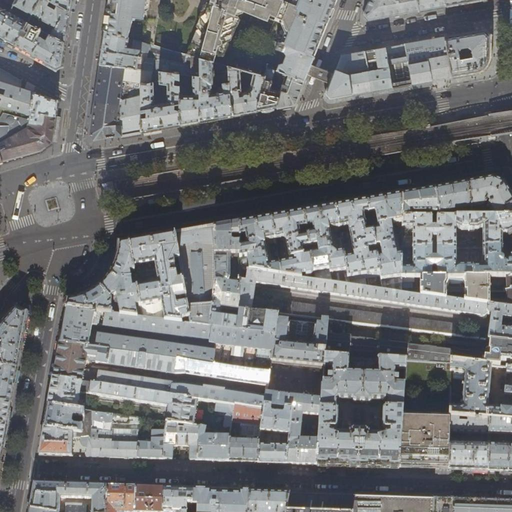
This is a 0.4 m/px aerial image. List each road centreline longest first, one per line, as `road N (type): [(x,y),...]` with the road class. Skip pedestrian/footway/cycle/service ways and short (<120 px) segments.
road 1 (residential): [(511,486),(19,470)]
road 2 (primary): [(90,226),(511,154)]
road 3 (primary): [(301,120),(72,162)]
road 4 (primary): [(511,85),(301,120)]
road 5 (residential): [(19,470),(55,276)]
road 6 (residential): [(511,9),(333,40)]
